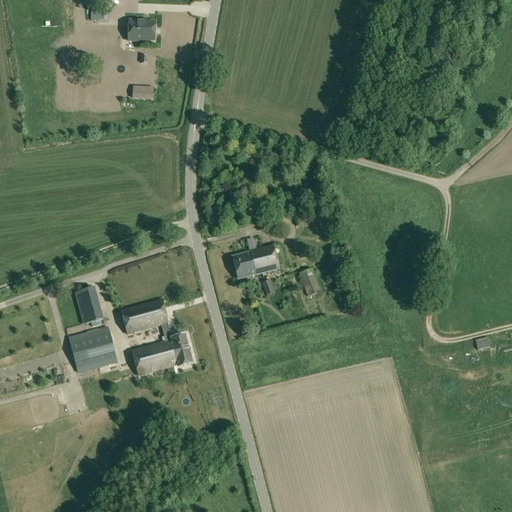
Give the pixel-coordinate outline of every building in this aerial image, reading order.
[(102,21),(102,8),(92,7),(91,20),(102,21)] [(147,20),(147,19),(128,19),(128,40),(145,41),(145,39),(155,40),(155,20),(147,20)] [(110,66),(111,29),(85,29),(84,55),(96,55),(95,66),(110,66)] [(125,71),(139,69),(137,54),(123,56),(125,71)] [(111,69),(96,69),(97,84),(111,84),(111,69)] [(134,101),(154,102),(155,90),(135,88),(134,101)] [(101,92),(101,105),(116,104),(116,92),(101,92)] [(250,253),(232,257),(238,281),(256,276),(279,270),(273,247),(250,253)] [(299,274),(308,298),(321,294),(312,269),(299,274)] [(270,281),(261,285),(266,297),(275,294),(270,281)] [(91,324),(100,321),(104,320),(95,288),(74,294),(83,326),(91,324)] [(257,289),(252,292),(256,298),(261,295),(257,289)] [(131,351),(138,377),(178,366),(178,368),(193,364),(185,336),(171,339),(167,323),(168,323),(162,301),(121,312),(127,335),(161,326),(165,342),(131,351)] [(118,364),(108,328),(68,338),(78,375),(118,364)] [(478,350),(490,347),(487,338),(475,341),(478,350)]
